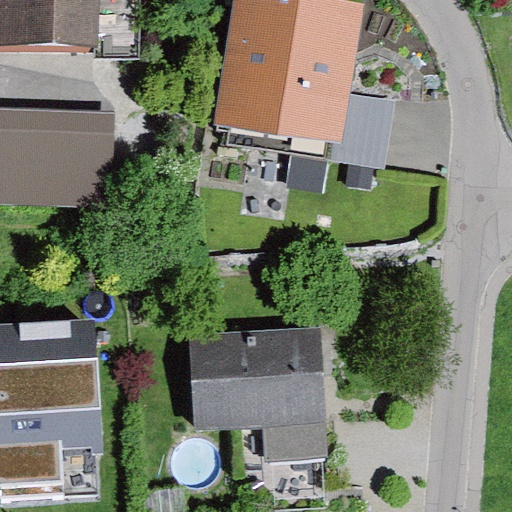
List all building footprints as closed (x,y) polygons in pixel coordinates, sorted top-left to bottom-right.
[(94,0),(0,0),(0,52),(92,56),(94,0)] [(365,10),(304,0),(235,0),(214,132),(342,152),(365,10)] [(114,117),(0,112),(0,207),(110,212),(114,117)] [(373,170),(348,167),(346,185),(371,188),(373,170)] [(106,314),(0,320),(0,499),(59,496),(58,468),(114,465),(106,314)] [(321,331),(190,337),(194,435),(265,432),(266,462),(327,459),(321,331)]
